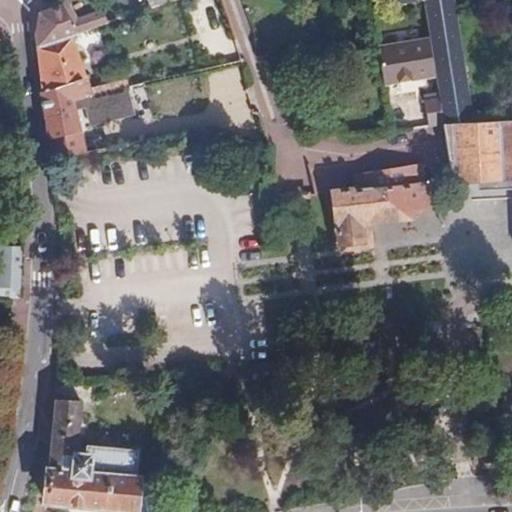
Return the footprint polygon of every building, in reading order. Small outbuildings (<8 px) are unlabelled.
[(140,0),(146,13),(178,0),(140,0)] [(394,0),(396,5),(417,0),(418,0),(440,126),(466,125),(447,0),(394,0)] [(32,40),(33,55),(72,41),(60,7),(36,16),(32,40)] [(33,55),(38,94),(75,84),(80,99),(87,98),(96,96),(94,90),(85,92),(72,41),(33,55)] [(75,84),(38,94),(52,163),(80,156),(73,112),(89,108),(87,98),(80,99),(75,84)] [(96,96),(87,98),(89,108),(73,112),(80,156),(119,148),(117,142),(124,141),(123,135),(149,129),(146,116),(141,86),(96,96)] [(511,122),(466,125),(440,126),(442,141),(446,161),(450,184),(472,183),(472,194),(470,194),(470,195),(511,193),(511,122)] [(152,142),(149,129),(123,135),(124,141),(117,142),(119,148),(152,142)] [(431,144),(435,163),(446,161),(442,141),(431,144)] [(351,188),(419,181),(417,162),(350,174),(351,188)] [(351,188),(328,190),(333,249),(356,247),(354,221),(354,217),(353,213),(412,207),(419,207),(418,201),(432,199),(431,180),(419,181),(351,188)] [(413,216),(412,207),(353,213),(354,217),(354,221),(364,220),(413,216)] [(354,221),(356,247),(367,246),(364,220),(354,221)] [(0,297),(20,298),(21,247),(0,246),(0,297)] [(76,405),(50,403),(45,458),(41,502),(122,511),(128,511),(133,480),(129,479),(132,455),(84,451),(83,461),(71,460),(76,405)]
